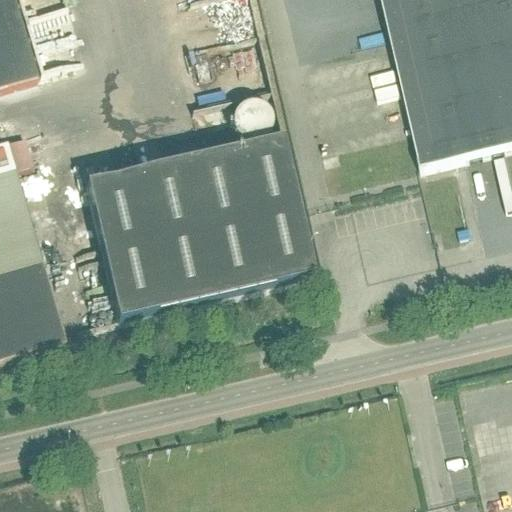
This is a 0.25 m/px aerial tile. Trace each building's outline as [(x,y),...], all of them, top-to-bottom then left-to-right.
[(0,0),(0,100),(36,90),(9,0),(0,0)] [(511,0),(379,0),(421,179),(420,179),(420,181),(422,180),(511,158),(511,0)] [(349,74),(383,66),(377,44),(344,52),(349,74)] [(86,194),(117,331),(313,287),(281,149),(86,194)] [(0,156),(0,372),(64,354),(41,275),(21,207),(31,204),(15,152),(0,156)] [(322,165),(328,189),(375,177),(369,153),(322,165)]
